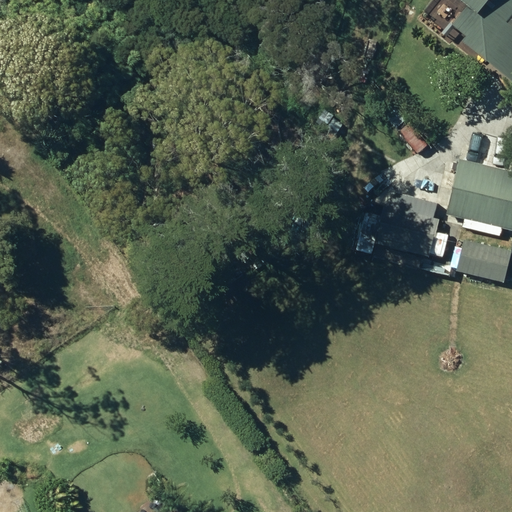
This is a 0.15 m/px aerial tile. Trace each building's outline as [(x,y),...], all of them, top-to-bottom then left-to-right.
[(511,0),(460,0),(464,2),(448,21),(464,34),(460,39),(511,80),(511,27),(511,25),(511,0)] [(405,70),(380,72),(382,91),(406,90),(405,70)] [(0,123),(0,154),(19,142),(5,121),(0,123)] [(415,136),(421,143),(425,139),(419,133),(415,136)] [(445,212),(511,228),(511,170),(458,158),(445,212)] [(403,188),(416,193),(421,182),(408,177),(403,188)] [(454,269),(501,280),(508,250),(461,238),(454,269)]
